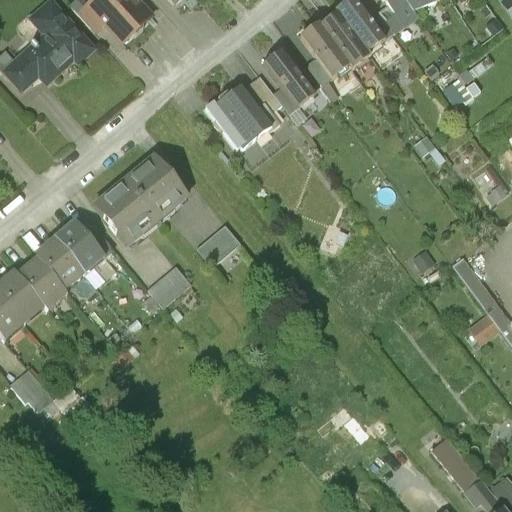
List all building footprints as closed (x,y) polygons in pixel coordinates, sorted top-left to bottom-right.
[(132,7),(125,0),(100,0),(87,12),(105,32),(125,53),(131,47),(137,45),(143,40),(144,35),(151,28),(132,7)] [(165,0),(176,11),(187,0),(165,0)] [(418,26),(414,21),(399,1),(400,0),(377,0),(405,36),(418,26)] [(400,0),(399,1),(414,21),(440,0),(400,0)] [(97,57),(51,7),(31,25),(47,43),(30,59),(26,54),(0,77),(0,78),(21,102),(39,86),(48,95),(73,72),(77,76),(97,57)] [(84,8),(73,17),(95,41),(105,32),(87,12),(84,8)] [(369,30),(353,9),(337,21),(339,24),(366,62),(383,49),(369,30)] [(366,62),(339,24),(322,37),(349,73),(352,77),(369,64),(366,62)] [(377,24),(369,30),(383,49),(391,43),(377,24)] [(322,37),(320,33),(304,45),(318,65),(333,85),(349,73),(322,37)] [(299,79),(285,62),(266,76),(296,115),(315,101),(313,99),(299,79)] [(318,65),(308,73),(323,92),(333,85),(318,65)] [(308,73),(299,79),(313,99),(323,92),(308,73)] [(269,136),(239,97),(210,119),(239,158),(269,136)] [(183,198),(154,164),(123,190),(152,224),(183,198)] [(152,224),(123,190),(92,216),(121,250),(152,224)] [(102,263),(74,229),(55,244),(83,278),(102,263)] [(224,234),(197,256),(213,276),(240,253),(224,234)] [(83,278),(55,244),(36,260),(37,262),(64,294),(83,278)] [(64,294),(37,262),(17,279),(43,311),(46,315),(67,298),(64,294)] [(17,279),(14,275),(0,286),(0,297),(24,327),(43,311),(17,279)] [(189,295),(175,277),(154,293),(168,311),(189,295)] [(24,327),(0,297),(0,337),(4,342),(24,327)] [(487,317),(467,331),(479,347),(499,333),(487,317)] [(30,375),(10,393),(25,411),(28,408),(45,428),(62,413),(30,375)] [(481,489),(447,447),(433,459),(466,500),(481,489)] [(498,511),(481,489),(466,500),(462,503),(468,511),(498,511)]
